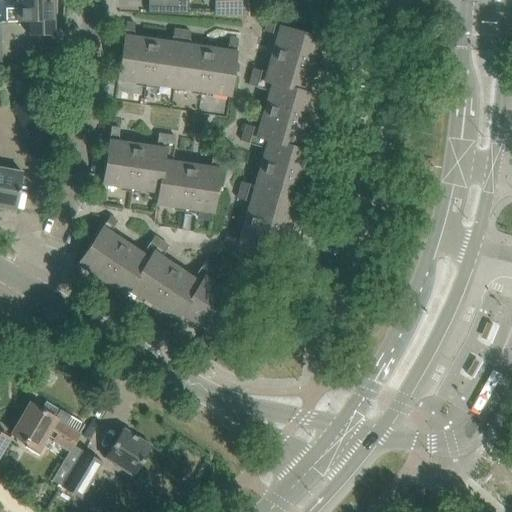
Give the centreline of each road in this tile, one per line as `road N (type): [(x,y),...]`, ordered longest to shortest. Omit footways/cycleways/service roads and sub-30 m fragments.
road 1 (residential): [(374,0),(366,201),(330,325)]
road 2 (tertiary): [(433,233),(403,318),(363,391),(265,511)]
road 3 (tertiary): [(309,511),(397,406),(442,330),(473,243)]
road 4 (residential): [(26,287),(70,198),(95,0)]
road 5 (tertiary): [(473,243),(489,171),(504,0)]
road 6 (tertiary): [(473,0),(463,95),(433,233)]
road 7 (unknown): [(423,421),(447,419),(472,388),(511,279)]
